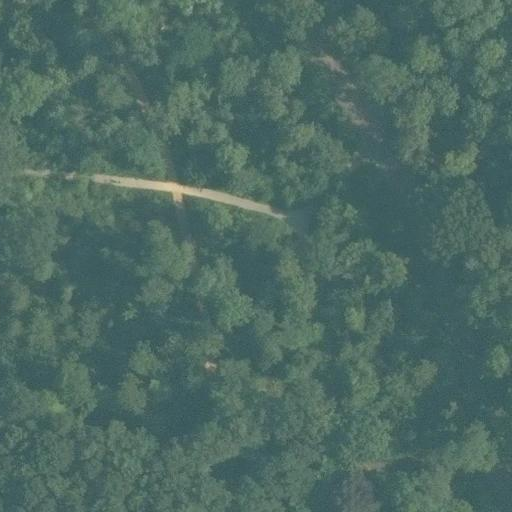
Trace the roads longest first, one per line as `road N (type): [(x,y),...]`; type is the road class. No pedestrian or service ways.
road 1 (unclassified): [(280,0),(370,140),(431,263),(506,511)]
road 2 (unknown): [(221,439),(176,189),(128,72),(83,0)]
